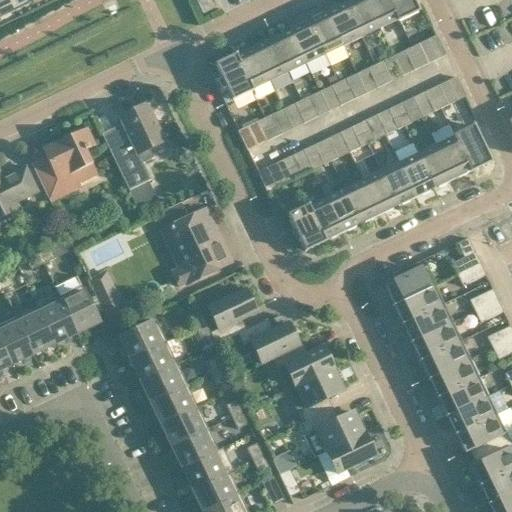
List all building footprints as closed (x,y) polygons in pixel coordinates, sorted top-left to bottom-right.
[(0,0),(0,19),(15,12),(8,0),(0,0)] [(8,0),(15,12),(40,0),(8,0)] [(195,0),(202,15),(217,8),(212,0),(195,0)] [(350,3),(345,5),(361,38),(380,29),(365,0),(350,0),(349,1),(350,3)] [(398,22),(399,22),(388,0),(365,0),(380,29),(397,21),(398,22)] [(418,12),(412,0),(388,0),(399,22),(418,12)] [(332,9),(333,11),(327,14),(343,47),(361,38),(345,5),(341,7),(340,5),(332,9)] [(348,58),(343,47),(327,14),(322,16),(321,14),(312,19),(313,21),(309,23),(324,55),(330,67),(348,58)] [(296,29),(290,31),(306,64),(324,55),(309,23),(305,25),(304,23),(295,27),(296,29)] [(276,38),(272,40),(288,73),(306,64),(290,31),(285,34),(284,32),(275,36),(276,38)] [(258,45),(259,46),(253,49),(269,82),(288,73),(272,40),(268,42),(267,40),(258,45)] [(419,45),(405,52),(409,62),(423,55),(419,45)] [(235,55),(234,56),(252,92),(253,92),(252,90),(269,82),(253,49),(248,52),(247,50),(238,54),(239,56),(236,57),(235,55)] [(428,65),(423,55),(409,62),(414,71),(428,65)] [(218,73),(211,76),(225,105),(232,102),(252,92),(234,56),(215,65),(218,73)] [(368,69),(373,79),(387,72),(382,63),(368,69)] [(387,72),(373,79),(377,89),(391,82),(387,72)] [(331,87),(336,97),(350,90),(345,80),(331,87)] [(439,86),(425,93),(429,103),(443,96),(439,86)] [(350,90),(336,97),(341,107),(355,100),(350,90)] [(448,106),(443,96),(429,103),(434,113),(448,106)] [(294,105),(299,115),(313,108),(308,98),(294,105)] [(402,104),(388,111),(392,121),(407,114),(402,104)] [(164,143),(146,105),(119,118),(130,141),(109,151),(129,191),(151,181),(143,164),(153,159),(149,150),(164,143)] [(313,108),(299,115),(304,124),(318,118),(313,108)] [(411,124),(407,114),(392,121),(397,130),(411,124)] [(272,116),(258,122),(262,132),(276,126),(272,116)] [(365,122),(351,128),(356,138),(370,132),(365,122)] [(276,126),(262,132),(267,142),(281,135),(276,126)] [(480,141),(473,127),(454,136),(471,172),(491,163),(484,149),(485,149),(481,140),(480,141)] [(73,173),(92,165),(85,151),(94,147),(86,129),(78,133),(77,130),(61,138),(62,141),(42,150),(46,158),(31,164),(50,203),(81,188),(73,173)] [(375,141),(370,132),(356,138),(360,148),(375,141)] [(470,173),(471,172),(454,136),(453,137),(453,138),(436,147),(452,179),(457,177),(458,179),(467,174),(466,173),(469,171),(470,173)] [(328,139),(314,146),(319,156),(333,149),(328,139)] [(452,179),(436,147),(418,155),(434,188),(438,186),(439,188),(447,184),(447,182),(452,179)] [(333,149),(319,156),(324,166),(338,159),(333,149)] [(418,155),(399,164),(415,197),(421,194),(422,196),(430,192),(429,190),(434,188),(418,155)] [(285,160),(294,180),(301,177),(292,157),(285,160)] [(287,183),(294,180),(285,160),(278,164),(287,183)] [(415,197),(399,164),(381,173),(397,206),(401,204),(402,206),(411,202),(410,200),(415,197)] [(0,218),(18,210),(16,204),(39,193),(26,168),(3,179),(0,171),(0,218)] [(393,208),(397,206),(381,173),(363,182),(378,215),(384,212),(385,214),(394,210),(393,208)] [(378,215),(363,182),(344,191),(360,224),(364,222),(365,223),(374,219),(373,217),(378,215)] [(356,226),(360,224),(344,191),(326,200),(342,232),(347,230),(348,232),(357,227),(356,226)] [(328,240),(328,241),(337,237),(336,235),(342,232),(326,200),(309,208),(308,206),(307,207),(324,243),(325,242),(325,241),(328,240)] [(185,215),(180,204),(155,216),(160,227),(185,215)] [(305,252),(324,243),(307,207),(287,216),(294,230),(292,231),(297,239),(298,239),(305,252)] [(230,264),(205,211),(162,231),(179,267),(171,271),(180,288),(188,285),(230,264)] [(452,265),(457,276),(480,265),(468,239),(457,244),(464,259),(452,265)] [(55,259),(50,249),(38,255),(43,265),(55,259)] [(31,271),(43,265),(38,255),(26,260),(31,271)] [(486,276),(480,265),(457,276),(463,287),(486,276)] [(393,306),(393,307),(435,287),(426,268),(385,288),(393,306)] [(0,279),(0,286),(1,288),(2,291),(14,285),(9,275),(0,279)] [(57,293),(59,298),(76,334),(98,323),(77,277),(54,288),(57,293)] [(128,314),(115,287),(97,295),(109,322),(128,314)] [(402,325),(444,305),(435,287),(393,307),(394,307),(402,324),(401,325),(402,325)] [(470,301),(475,313),(498,302),(492,290),(470,301)] [(216,346),(238,336),(238,335),(240,334),(239,334),(235,324),(256,313),(245,291),(207,309),(218,330),(210,334),(216,346)] [(76,334),(59,298),(57,293),(35,303),(37,308),(54,344),(76,334)] [(498,302),(475,313),(480,324),(503,313),(498,302)] [(410,343),(410,344),(453,323),(444,305),(402,325),(402,326),(403,325),(411,343),(410,343)] [(54,344),(37,308),(16,318),(33,355),(54,344)] [(190,317),(195,329),(206,324),(200,312),(190,317)] [(0,341),(11,365),(33,355),(16,318),(0,325),(0,341)] [(156,321),(123,337),(119,338),(130,361),(166,343),(156,321)] [(251,343),(261,364),(299,346),(288,324),(266,334),(261,323),(239,334),(240,334),(238,335),(238,336),(243,347),(251,343)] [(419,361),(419,362),(461,342),(453,323),(410,344),(411,344),(412,344),(420,361),(419,361)] [(211,336),(206,324),(195,329),(201,341),(211,336)] [(511,339),(511,331),(510,327),(487,338),(493,349),(511,339)] [(511,339),(493,349),(498,361),(511,354),(511,339)] [(0,370),(11,365),(0,341),(0,370)] [(429,379),(428,380),(470,360),(461,342),(419,362),(420,363),(420,362),(429,379)] [(130,361),(140,382),(177,365),(166,343),(130,361)] [(288,391),(295,388),(333,370),(322,348),(301,358),(296,348),(299,347),(299,346),(261,364),(261,365),(272,360),(278,370),(288,391)] [(205,363),(211,375),(221,370),(215,358),(205,363)] [(437,398),(437,399),(479,379),(470,360),(428,380),(428,381),(429,381),(438,398),(437,398)] [(140,382),(151,404),(187,386),(177,365),(140,382)] [(221,370),(211,375),(217,387),(227,382),(221,370)] [(343,392),(333,370),(295,388),(288,391),(303,424),(327,413),(322,402),(343,392)] [(446,416),(446,417),(488,397),(479,379),(437,399),(438,399),(446,416)] [(197,408),(187,386),(151,404),(161,425),(197,408)] [(496,410),(507,406),(501,391),(491,395),(496,410)] [(454,435),(455,436),(497,415),(488,397),(446,417),(446,418),(447,417),(455,435),(454,435)] [(226,406),(232,418),(242,413),(236,401),(226,406)] [(161,425),(172,447),(208,430),(197,408),(161,425)] [(248,425),(242,413),(232,418),(238,430),(248,425)] [(308,434),(303,437),(314,459),(317,457),(320,456),(326,453),(364,435),(353,413),(332,423),(327,413),(303,424),(308,434)] [(470,451),(473,458),(509,441),(497,415),(455,436),(456,436),(465,454),(470,451)] [(172,447),(182,469),(218,451),(208,430),(172,447)] [(337,475),(375,457),(364,435),(326,453),(337,475)] [(480,486),(479,486),(479,487),(511,471),(511,446),(509,441),(473,458),(476,465),(471,467),(480,486)] [(247,449),(253,461),(263,456),(257,444),(247,449)] [(223,449),(218,451),(182,469),(192,490),(229,473),(233,471),(223,449)] [(272,461),(279,476),(289,470),(297,467),(290,453),(272,461)] [(269,469),(263,456),(253,461),(258,473),(269,469)] [(279,476),(289,498),(300,493),(289,470),(279,476)] [(488,504),(488,505),(511,493),(511,471),(479,487),(480,487),(489,504),(488,504)] [(192,490),(203,511),(239,495),(229,473),(192,490)] [(273,506),(284,501),(273,478),(262,484),(273,506)] [(511,511),(511,493),(488,505),(488,506),(489,505),(492,511),(511,511)] [(203,511),(202,511),(247,511),(239,495),(203,511)]
